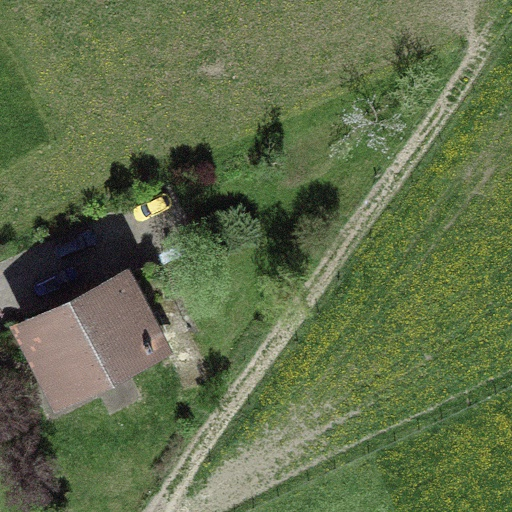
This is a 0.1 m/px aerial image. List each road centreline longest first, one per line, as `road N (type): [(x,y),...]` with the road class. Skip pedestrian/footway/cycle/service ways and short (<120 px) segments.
road 1 (track): [(511,14),(157,511)]
road 2 (residential): [(0,279),(134,220)]
